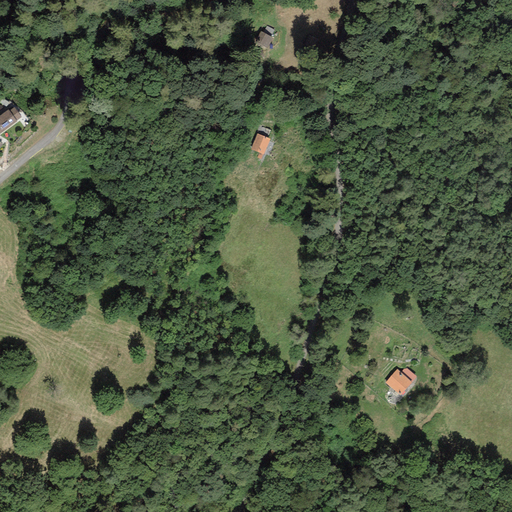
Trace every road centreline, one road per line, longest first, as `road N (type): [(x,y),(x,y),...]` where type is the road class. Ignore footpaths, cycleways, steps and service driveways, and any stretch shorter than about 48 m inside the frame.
road 1 (unclassified): [(233,511),(273,416),(336,214),(330,103),(351,0)]
road 2 (unclassified): [(194,0),(129,13),(91,43),(74,69),(58,128),(0,179)]
